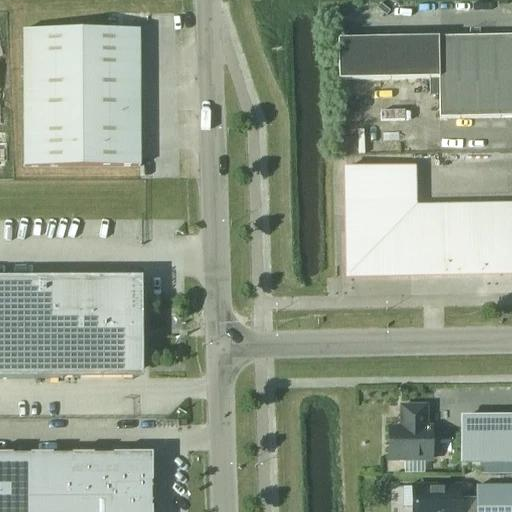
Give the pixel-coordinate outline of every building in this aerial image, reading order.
[(139,166),(138,30),(22,31),(23,167),(139,166)] [(511,118),(511,38),(437,40),(438,80),(438,120),(511,118)] [(438,80),(437,40),(337,42),(338,82),(438,80)] [(415,168),(345,170),(347,278),(422,277),(482,275),(482,271),(511,270),(511,207),(420,209),(420,210),(416,210),(415,168)] [(142,320),(142,279),(0,279),(0,381),(63,381),(63,376),(133,376),(133,340),(138,340),(138,330),(133,330),(133,320),(142,320)] [(426,430),(426,407),(401,407),(400,424),(402,424),(402,430),(389,430),(389,460),(431,460),(431,430),(426,430)] [(511,423),(482,424),(482,420),(462,420),(462,462),(460,462),(460,464),(511,463),(511,423)] [(149,511),(150,456),(0,456),(0,511),(149,511)] [(511,511),(511,488),(475,488),(475,500),(459,500),(459,489),(413,489),(412,511),(511,511)]
